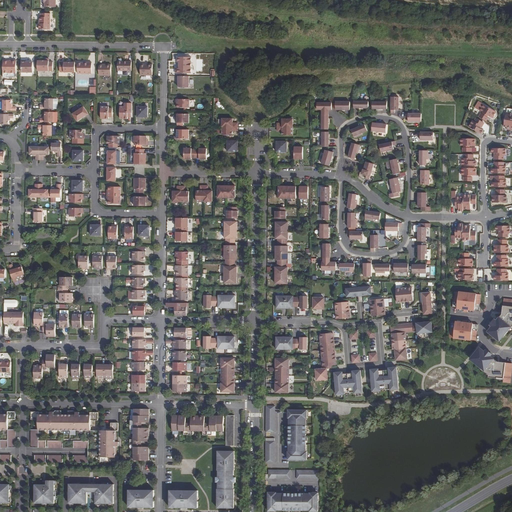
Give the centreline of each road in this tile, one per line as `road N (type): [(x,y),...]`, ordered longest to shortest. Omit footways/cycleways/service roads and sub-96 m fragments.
road 1 (track): [(163,46),(511,51)]
road 2 (residential): [(407,216),(398,122),(367,117),(345,127),(342,174)]
road 3 (residential): [(342,174),(339,230),(348,250),(394,252),(404,243),(407,216)]
road 4 (residential): [(256,174),(255,320)]
road 5 (residential): [(22,403),(160,404)]
road 6 (residential): [(26,44),(163,46)]
